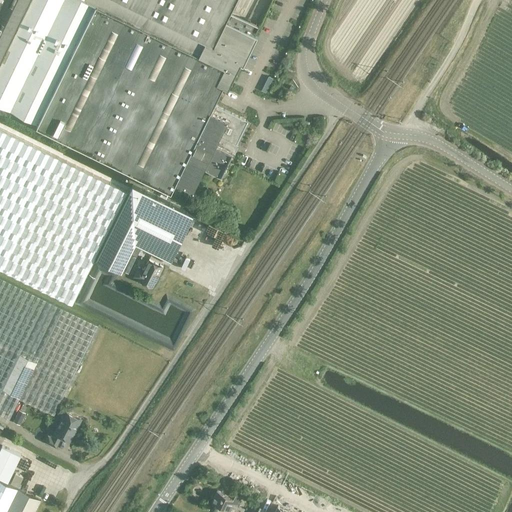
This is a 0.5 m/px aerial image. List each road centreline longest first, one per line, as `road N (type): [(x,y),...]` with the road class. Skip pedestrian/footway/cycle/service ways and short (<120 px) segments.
road 1 (unclassified): [(61,511),(197,327),(340,103)]
road 2 (unclassified): [(197,450),(394,134)]
road 3 (unclassified): [(401,135),(478,0)]
road 4 (residential): [(321,511),(197,450)]
road 5 (unclassified): [(401,135),(432,141),(511,191)]
road 6 (unclassified): [(340,103),(306,64),(324,0)]
